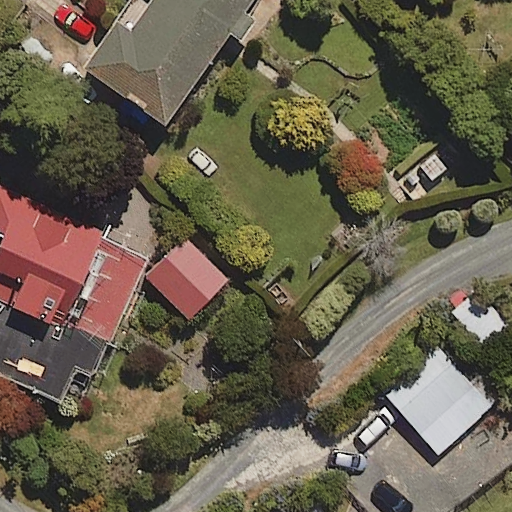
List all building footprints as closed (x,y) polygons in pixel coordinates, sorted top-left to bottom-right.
[(139,0),(127,17),(116,10),(84,53),(161,110),(229,19),(239,27),(255,7),(245,0),(139,0)] [(94,365),(150,248),(0,174),(0,360),(58,388),(74,355),(94,365)] [(186,228),(146,268),(189,312),(230,271),(186,228)] [(486,404),(431,342),(382,386),(436,448),(486,404)] [(369,507),(373,511),(398,511),(423,488),(406,471),(369,507)]
